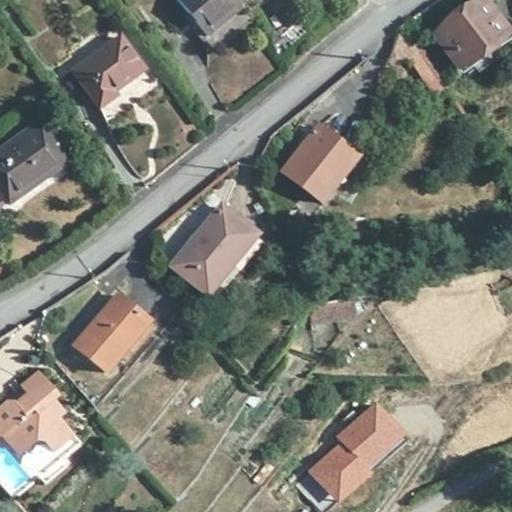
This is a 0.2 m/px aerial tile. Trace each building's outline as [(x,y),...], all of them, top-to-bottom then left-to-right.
[(243,8),(237,0),(177,0),(207,37),(243,8)] [(505,37),(481,3),(440,33),(464,66),(505,37)] [(397,67),(406,60),(419,50),(404,26),(387,64),(397,67)] [(144,71),(121,38),(72,73),(100,109),(118,97),(115,91),(144,71)] [(419,50),(406,60),(419,77),(432,67),(419,50)] [(448,91),(432,67),(419,77),(437,101),(448,91)] [(68,163),(40,123),(0,150),(0,189),(10,204),(68,163)] [(357,159),(317,126),(282,170),(321,204),(357,159)] [(254,236),(220,207),(172,267),(207,294),(254,236)] [(511,285),(511,278),(511,277),(494,285),(497,293),(511,285)] [(148,322),(118,296),(74,347),(105,374),(148,322)] [(313,323),(327,321),(355,315),(352,299),(309,307),(313,323)] [(58,396),(38,373),(21,387),(27,394),(15,405),(13,401),(4,401),(0,405),(0,434),(2,437),(3,436),(20,455),(36,441),(45,443),(52,452),(72,435),(57,417),(63,413),(53,400),(58,396)] [(375,401),(302,470),(337,508),(411,438),(375,401)] [(79,443),(72,435),(52,452),(59,460),(79,443)]
